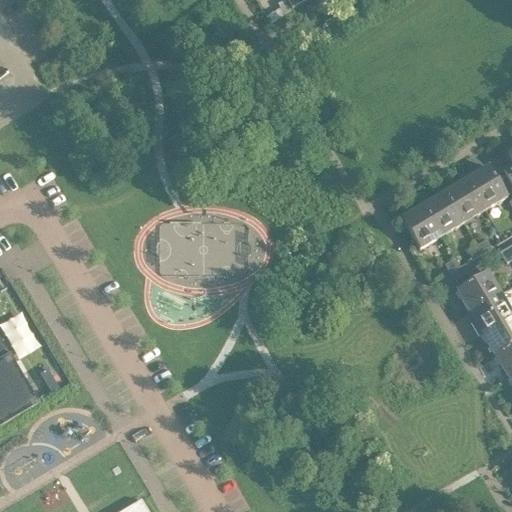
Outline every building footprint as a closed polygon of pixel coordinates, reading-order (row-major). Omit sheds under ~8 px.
[(284,0),(291,10),(308,0),(284,0)] [(511,152),(507,156),(511,165),(503,170),(511,186),(511,152)] [(483,167),(485,169),(466,181),(484,212),(506,198),(488,168),(486,168),(485,166),(483,167)] [(462,180),(463,182),(444,194),(463,225),(484,212),(466,181),(465,181),(463,179),(462,180)] [(440,193),(442,195),(422,207),(441,238),(463,225),(444,194),(443,194),(442,192),(440,193)] [(419,206),(420,208),(400,220),(419,251),(441,238),(422,207),(421,207),(420,205),(419,206)] [(481,255),(491,249),(486,241),(476,247),(481,255)] [(506,264),(511,260),(511,245),(499,253),(506,264)] [(471,261),(481,255),(476,247),(466,253),(471,261)] [(449,275),(459,268),(454,260),(444,266),(449,275)] [(455,296),(457,295),(469,314),(500,295),(486,273),(455,292),(456,293),(454,294),(455,296)] [(511,302),(506,306),(500,295),(469,314),(467,315),(468,317),(470,316),(474,323),(470,325),(478,337),(481,335),(482,335),(511,317),(511,302)] [(511,346),(511,317),(482,335),(482,336),(480,338),(481,339),(483,338),(494,357),(511,346)] [(0,427),(38,405),(8,355),(0,340),(0,427)] [(511,346),(494,357),(495,358),(493,359),(494,361),(496,360),(507,379),(511,376),(511,346)] [(146,511),(140,501),(121,511),(146,511)]
